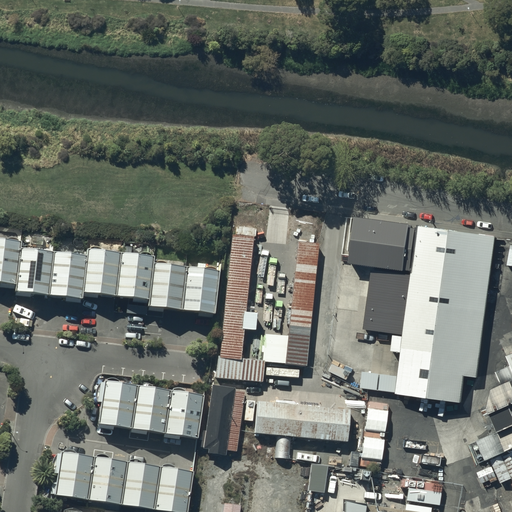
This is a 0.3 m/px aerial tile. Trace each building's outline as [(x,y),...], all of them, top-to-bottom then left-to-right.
[(286,244),(290,207),(269,206),(267,243),(286,244)] [(412,272),(418,226),(357,218),(351,264),(373,267),(412,272)] [(497,237),(418,226),(412,272),(403,335),(395,394),(461,403),(465,375),(477,376),(497,237)] [(241,359),(252,239),(232,237),(220,357),(241,359)] [(0,282),(16,285),(15,291),(82,300),(83,292),(149,300),(148,306),(213,314),(219,272),(152,264),(152,257),(87,249),(86,256),(20,248),(21,242),(0,239),(0,282)] [(318,246),(297,244),(287,337),(308,339),(318,246)] [(403,335),(412,272),(373,267),(364,330),(403,335)] [(305,366),(308,339),(287,337),(266,334),(263,361),(305,366)] [(261,382),(263,361),(241,359),(220,357),(218,378),(261,382)] [(203,396),(105,381),(98,424),(196,440),(203,396)] [(511,381),(493,390),(489,409),(509,453),(511,452),(511,381)] [(235,389),(212,386),(204,449),(208,450),(207,455),(225,457),(235,389)] [(387,402),(367,400),(363,428),(384,430),(387,402)] [(350,410),(257,402),(254,434),(346,443),(350,410)] [(383,432),(363,430),(359,465),(379,467),(383,432)] [(511,452),(491,462),(501,485),(511,480),(511,452)] [(186,511),(192,473),(61,454),(54,497),(158,511),(186,511)] [(326,464),(311,463),(308,490),(323,491),(326,464)]
